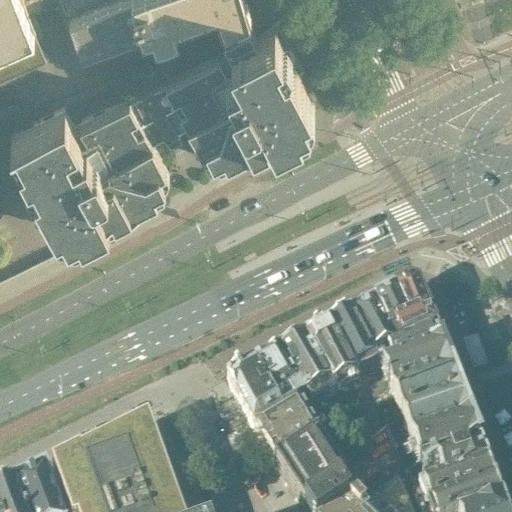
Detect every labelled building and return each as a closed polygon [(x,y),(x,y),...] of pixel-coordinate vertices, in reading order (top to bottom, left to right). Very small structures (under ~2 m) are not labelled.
[(0,0),(0,74),(46,54),(37,32),(22,0),(0,0)] [(120,0),(69,18),(82,54),(144,32),(147,42),(160,40),(164,39),(167,38),(171,36),(174,35),(186,29),(182,19),(218,7),(225,26),(226,26),(226,28),(237,22),(237,20),(238,20),(238,22),(247,17),(247,15),(246,11),(247,10),(249,16),(250,16),(244,0),(120,0)] [(226,26),(225,26),(225,28),(223,29),(231,44),(74,123),(66,106),(12,134),(20,151),(57,222),(63,219),(68,230),(79,225),(82,231),(109,217),(106,211),(112,208),(115,214),(158,193),(155,187),(165,181),(160,170),(166,167),(153,141),(162,137),(166,139),(167,140),(180,134),(179,132),(180,128),(189,123),(202,149),(208,146),(213,157),(224,151),(227,157),(270,136),(266,130),(272,127),(275,133),(303,119),(300,113),(312,107),(314,100),(298,68),(303,66),(280,19),(256,30),(249,16),(247,10),(246,11),(247,15),(247,17),(238,22),(238,20),(237,20),(237,22),(226,28),(226,26)] [(410,293),(395,300),(407,327),(427,317),(426,317),(418,295),(410,292),(410,293)] [(395,300),(375,310),(387,337),(393,334),(407,327),(395,300)] [(375,310),(353,322),(374,363),(387,357),(394,354),(390,345),(387,337),(375,310)] [(427,317),(407,327),(393,334),(397,342),(390,345),(394,354),(434,336),(427,317)] [(353,322),(330,333),(353,378),(375,367),(374,363),(353,322)] [(330,333),(305,346),(334,396),(356,383),(353,378),(330,333)] [(434,336),(394,354),(387,357),(392,370),(393,371),(441,352),(434,336)] [(305,346),(279,360),(306,407),(311,415),(337,401),(334,396),(305,346)] [(393,371),(392,370),(383,374),(392,398),(450,376),(441,352),(393,371)] [(269,366),(254,373),(275,409),(289,401),(295,412),(298,410),(299,411),(306,407),(279,360),(269,365),(269,366)] [(244,378),(231,384),(232,385),(230,392),(229,392),(235,405),(236,404),(253,437),(281,419),(275,409),(254,373),(244,378)] [(450,376),(392,398),(402,422),(460,401),(450,376)] [(460,401),(402,422),(412,447),(470,425),(460,401)] [(281,419),(253,437),(263,453),(263,454),(263,455),(309,428),(299,411),(298,410),(295,412),(281,419)] [(470,425),(412,447),(422,471),(437,466),(479,449),(470,425)] [(177,511),(172,495),(171,494),(169,487),(148,428),(135,435),(81,462),(79,463),(80,465),(52,475),(53,478),(65,511),(177,511)] [(309,428),(263,455),(274,472),(275,473),(286,465),(317,448),(317,447),(319,446),(309,428)] [(317,448),(286,465),(295,478),(294,481),(285,487),(284,488),(300,511),(348,511),(356,507),(357,508),(357,507),(317,447),(317,448)] [(479,449),(437,466),(443,482),(486,467),(479,449)] [(286,465),(275,473),(285,487),(294,481),(295,478),(286,465)] [(418,511),(421,511),(493,486),(486,467),(443,482),(412,493),(418,511)] [(57,511),(45,478),(16,493),(22,511),(57,511)] [(412,511),(399,480),(357,507),(357,508),(356,507),(348,511),(412,511)] [(480,511),(501,504),(493,486),(421,511),(480,511)] [(22,511),(16,493),(0,501),(0,511),(22,511)]
